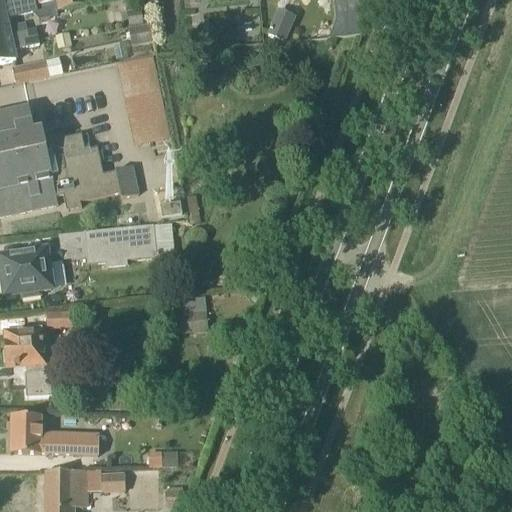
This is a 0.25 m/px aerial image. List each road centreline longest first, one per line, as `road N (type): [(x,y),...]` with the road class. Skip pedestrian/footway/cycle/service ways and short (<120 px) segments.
road 1 (primary): [(279,511),(469,0)]
road 2 (primary): [(426,0),(236,511)]
